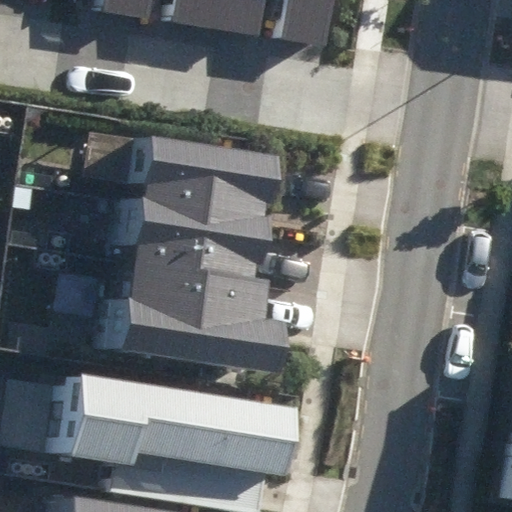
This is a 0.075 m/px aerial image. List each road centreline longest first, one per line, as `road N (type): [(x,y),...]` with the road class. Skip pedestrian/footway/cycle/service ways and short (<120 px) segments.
road 1 (residential): [(0,35),(446,104)]
road 2 (residential): [(446,104),(370,511)]
